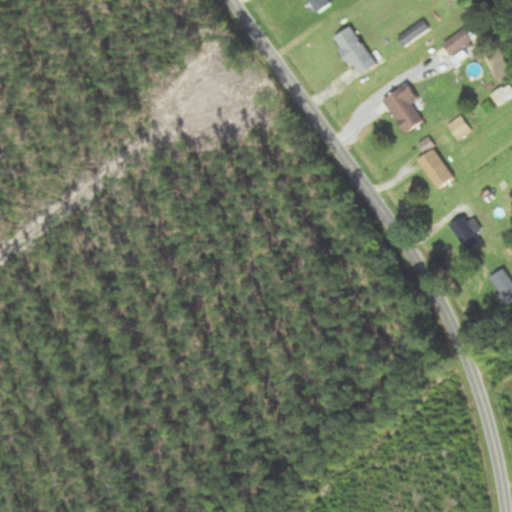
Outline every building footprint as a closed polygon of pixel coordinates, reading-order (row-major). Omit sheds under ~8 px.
[(309,0),(319,14),(332,5),(328,0),(309,0)] [(400,40),(407,48),(430,30),(424,22),(400,40)] [(336,39),(360,78),(378,67),(353,28),(336,39)] [(454,57),(473,43),(465,31),(445,46),(454,57)] [(426,122),(413,105),(420,100),(408,85),(384,102),(409,135),(426,122)] [(493,95),(499,107),(511,100),(511,86),(493,95)] [(450,127),(461,141),(473,132),(463,117),(450,127)] [(457,178),(437,150),(420,162),(440,190),(457,178)] [(453,224),(468,251),(486,241),(472,214),(453,224)] [(511,303),(511,277),(507,269),(491,280),(508,306),(511,303)]
